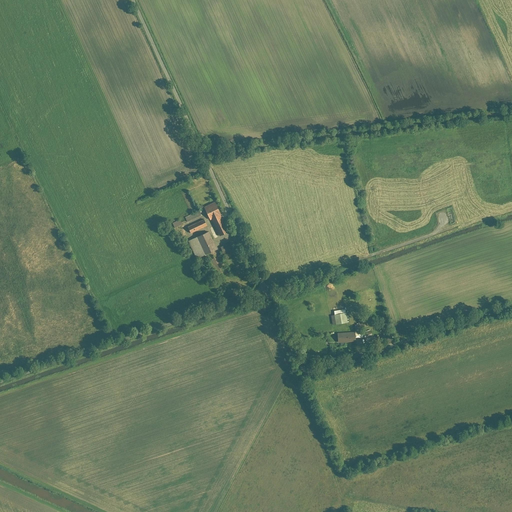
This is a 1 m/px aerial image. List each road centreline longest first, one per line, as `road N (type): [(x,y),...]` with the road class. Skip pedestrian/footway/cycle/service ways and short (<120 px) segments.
road 1 (residential): [(264,288),(132,0)]
road 2 (track): [(202,152),(511,112)]
road 3 (residential): [(511,306),(308,371),(264,288)]
road 4 (unclassified): [(0,382),(264,288)]
